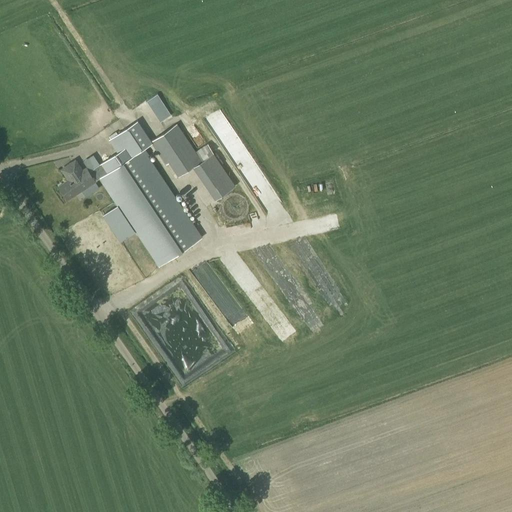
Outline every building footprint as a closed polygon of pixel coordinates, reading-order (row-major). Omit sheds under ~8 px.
[(161,119),(172,113),(160,91),(148,98),(161,119)] [(206,118),(210,126),(227,117),(222,109),(206,118)] [(62,170),(68,180),(58,187),(67,200),(89,186),(89,185),(100,178),(159,266),(201,238),(145,155),(147,154),(144,150),(152,144),(137,122),(109,140),(117,153),(83,176),(80,173),(82,172),(75,161),(70,164),(70,163),(64,167),(65,168),(62,170)] [(177,123),(150,141),(165,165),(169,163),(178,177),(192,167),(215,200),(236,186),(213,153),(201,160),(177,123)] [(84,157),(91,167),(100,161),(94,151),(84,157)] [(254,158),(239,167),(251,187),(257,184),(257,183),(265,178),(254,158)] [(179,285),(141,307),(147,319),(161,311),(157,305),(183,291),(179,285)] [(222,301),(224,306),(234,301),(232,296),(222,301)] [(183,337),(188,345),(170,346),(171,358),(186,380),(187,384),(190,384),(211,370),(211,364),(227,353),(223,354),(228,350),(210,322),(205,325),(206,331),(200,335),(183,337)]
